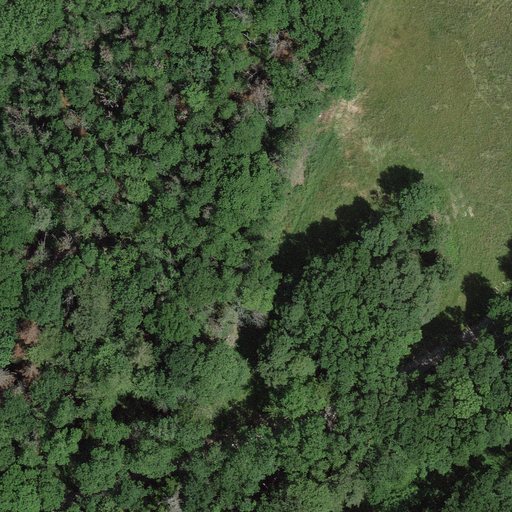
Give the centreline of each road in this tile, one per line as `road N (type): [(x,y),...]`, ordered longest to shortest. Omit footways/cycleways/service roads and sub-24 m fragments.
road 1 (track): [(0,461),(35,405),(92,277),(119,92),(143,52),(227,0)]
road 2 (track): [(511,305),(457,347),(315,421),(50,511)]
